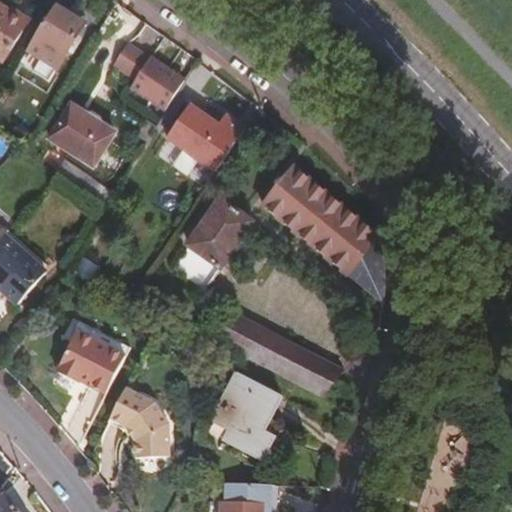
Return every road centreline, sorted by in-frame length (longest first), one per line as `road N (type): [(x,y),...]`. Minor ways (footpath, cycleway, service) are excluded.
road 1 (tertiary): [(186,0),(288,72),(359,141),(396,185),(414,225),(416,311),(359,511)]
road 2 (secondary): [(347,0),(459,108),(511,172)]
road 3 (residential): [(0,400),(94,511)]
